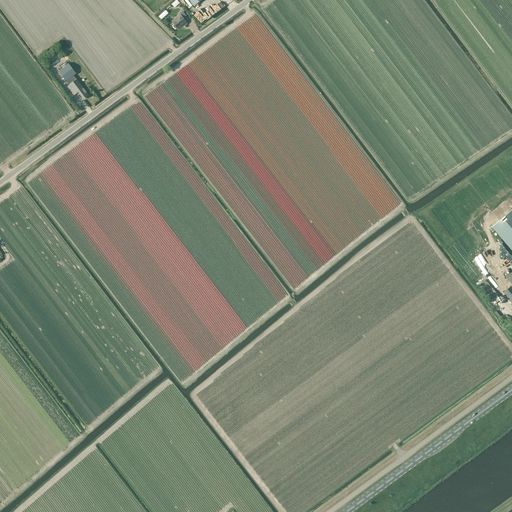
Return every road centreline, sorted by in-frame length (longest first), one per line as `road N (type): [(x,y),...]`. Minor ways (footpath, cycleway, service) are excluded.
road 1 (unclassified): [(0,183),(249,0)]
road 2 (unclassified): [(511,377),(329,511)]
road 3 (primary): [(345,511),(511,389)]
